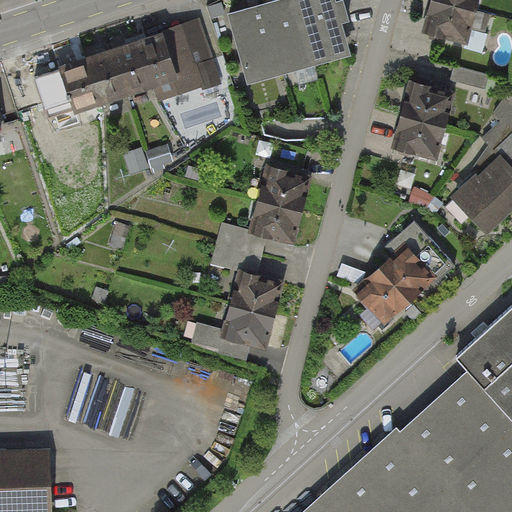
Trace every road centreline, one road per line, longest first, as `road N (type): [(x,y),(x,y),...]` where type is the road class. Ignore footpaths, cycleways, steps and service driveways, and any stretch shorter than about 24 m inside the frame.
road 1 (residential): [(304,438),(288,394),(390,0)]
road 2 (residential): [(304,438),(511,259)]
